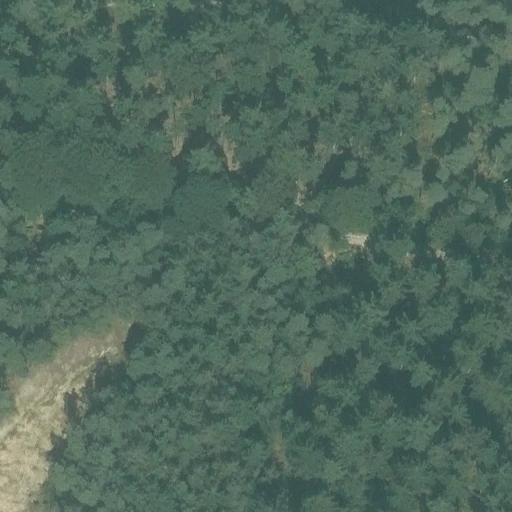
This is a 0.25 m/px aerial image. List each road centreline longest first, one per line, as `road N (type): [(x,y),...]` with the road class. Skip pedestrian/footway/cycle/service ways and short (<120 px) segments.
road 1 (track): [(282,216),(127,200),(0,201)]
road 2 (track): [(282,216),(511,278)]
